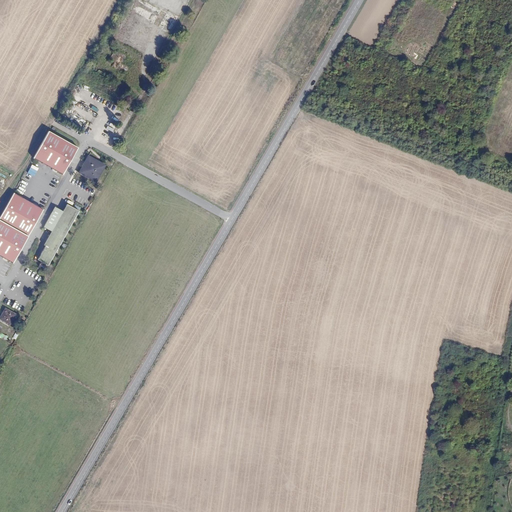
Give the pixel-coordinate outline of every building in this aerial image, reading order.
[(78,149),(49,132),(33,159),(63,175),(78,149)] [(105,166),(88,157),(79,173),(96,182),(105,166)] [(14,193),(13,194),(43,211),(44,210),(14,193)] [(13,194),(0,218),(0,255),(13,263),(43,211),(13,194)] [(78,211),(67,204),(63,211),(55,207),(37,240),(44,244),(44,245),(46,246),(38,260),(48,265),(78,211)] [(15,315),(5,309),(0,319),(10,325),(15,315)]
